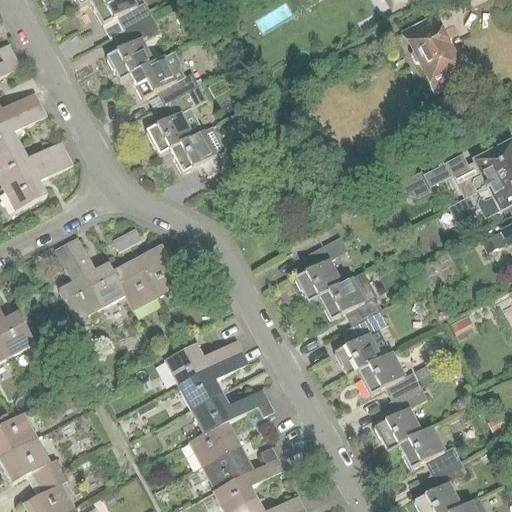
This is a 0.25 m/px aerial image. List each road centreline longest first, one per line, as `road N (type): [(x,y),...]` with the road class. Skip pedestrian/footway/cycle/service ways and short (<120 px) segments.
road 1 (residential): [(361,511),(210,241),(120,194)]
road 2 (residential): [(120,194),(9,0)]
road 3 (residential): [(0,263),(120,194)]
